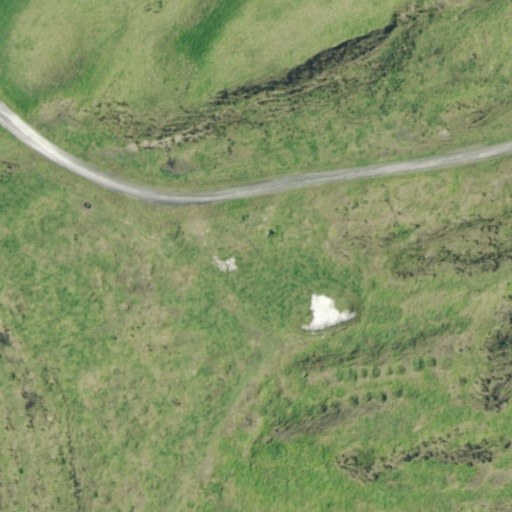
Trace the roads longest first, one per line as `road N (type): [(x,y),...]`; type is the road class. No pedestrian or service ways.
road 1 (track): [(0,115),(39,150),(116,183),(203,198),(511,155)]
road 2 (track): [(203,198),(195,236),(228,274),(309,309)]
